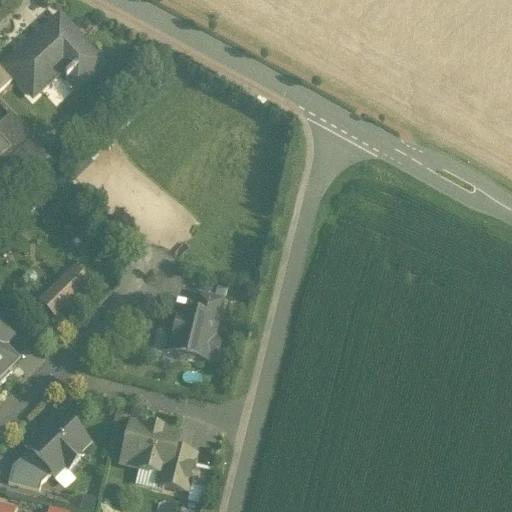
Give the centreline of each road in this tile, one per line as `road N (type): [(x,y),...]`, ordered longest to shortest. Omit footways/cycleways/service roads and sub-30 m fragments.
road 1 (residential): [(253,421),(338,118)]
road 2 (tertiary): [(122,0),(338,118)]
road 3 (residential): [(253,421),(53,373)]
road 4 (tertiary): [(338,118),(511,213)]
road 5 (residential): [(150,278),(53,373)]
